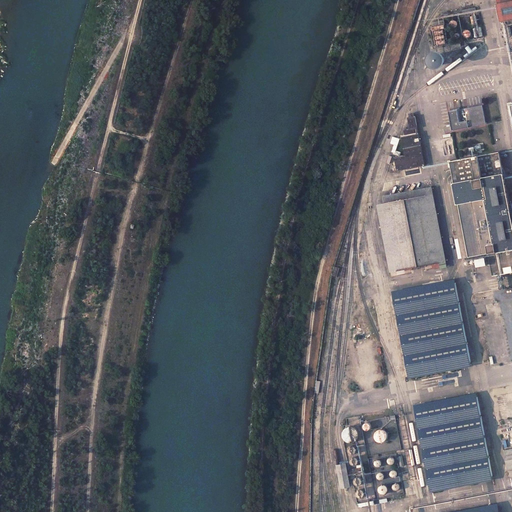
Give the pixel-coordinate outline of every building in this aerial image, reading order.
[(511,0),(498,0),(502,21),(507,19),(508,24),(511,23),(511,0)] [(479,11),(430,20),(435,44),(484,35),(479,11)] [(436,63),(438,63),(439,63),(440,62),(441,60),(442,59),(442,57),(441,55),(440,53),(439,52),(438,52),(436,51),(434,52),(433,52),(432,53),(430,55),(430,57),(430,59),(430,60),(431,61),(433,63),(434,63),(436,63)] [(484,104),(450,110),(454,129),(487,123),(484,104)] [(409,117),(408,117),(410,129),(404,130),(405,135),(401,135),(405,154),(394,156),(397,170),(424,164),(415,116),(414,116),(413,112),(409,113),(409,117)] [(395,152),(400,137),(392,135),(389,142),(393,144),(391,150),(395,152)] [(501,150),(452,160),(463,219),(457,220),(464,257),(491,252),(495,274),(511,271),(511,191),(509,184),(507,184),(501,150)] [(387,216),(398,270),(441,262),(428,194),(392,201),(387,216)] [(486,258),(476,260),(478,268),(488,266),(486,258)] [(471,363),(456,281),(394,292),(410,374),(471,363)] [(493,476),(477,395),(416,407),(432,488),(493,476)] [(356,443),(358,442),(359,441),(360,440),(361,437),(362,434),(361,431),(361,430),(359,427),(357,426),(354,425),(351,425),(349,425),(347,427),(345,429),(344,430),(343,433),(343,435),(343,436),(344,438),(345,439),(347,441),(349,443),(351,443),(354,443),(356,443)] [(351,449),(351,450),(351,451),(352,452),(353,454),(355,454),(356,454),(358,454),(359,453),(360,451),(360,449),(360,448),(359,446),(358,446),(356,445),(354,445),(352,447),(351,448),(351,449)] [(353,459),(352,461),(353,463),(354,464),(355,465),(357,466),(359,465),(360,464),(361,463),(362,461),(361,460),(361,458),(360,458),(358,457),(357,456),(355,457),(354,457),(353,459)] [(396,457),(395,456),(394,456),(393,456),(391,457),(390,459),(390,460),(390,462),(391,463),(392,464),(394,464),(395,464),(396,464),(397,463),(398,461),(398,460),(397,458),(396,457)] [(382,467),(384,466),(384,465),(385,464),(385,462),(385,461),(384,460),(382,459),(381,459),(379,459),(378,460),(377,461),(377,463),(377,464),(378,466),(379,466),(381,467),(382,467)] [(394,470),(393,471),(393,472),(392,473),(393,474),(393,475),(395,477),(396,477),(398,477),(399,477),(400,475),(401,473),(401,472),(400,471),(399,469),(397,469),(395,469),(394,470)] [(357,483),(358,485),(359,485),(361,486),(362,485),(364,485),(365,484),(366,482),(366,481),(366,480),(366,479),(365,478),(364,477),(362,476),(361,476),(360,476),(359,477),(357,478),(357,479),(356,480),(356,482),(357,483)] [(400,490),(402,490),(402,489),(403,487),(404,486),(403,485),(403,484),(401,482),(400,482),(398,482),(397,483),(396,484),(395,486),(396,487),(396,488),(397,490),(399,490),(400,490)] [(382,492),(382,493),(383,493),(384,494),(386,494),(387,494),(388,494),(389,494),(391,492),(391,491),(392,489),(391,487),(390,485),(389,484),(387,484),(386,484),(384,484),(383,485),(382,486),(381,488),(381,489),(381,490),(382,492)] [(359,492),(359,494),(360,496),(362,497),(364,498),(365,498),(367,497),(368,496),(369,494),(369,493),(368,491),(367,489),(365,489),(364,488),(363,488),(362,489),(361,489),(360,491),(359,492)]
